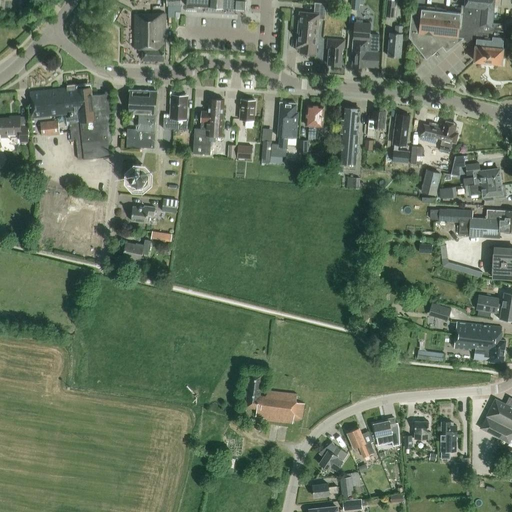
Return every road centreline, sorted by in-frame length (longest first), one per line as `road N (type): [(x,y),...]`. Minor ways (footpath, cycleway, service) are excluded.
road 1 (residential): [(286,511),(298,462),(328,422),(368,403),(500,389),(511,378)]
road 2 (unclassified): [(510,119),(435,96),(291,83),(261,66)]
road 3 (residential): [(100,268),(122,72)]
road 4 (unclassified): [(261,66),(202,62),(175,73),(122,72)]
